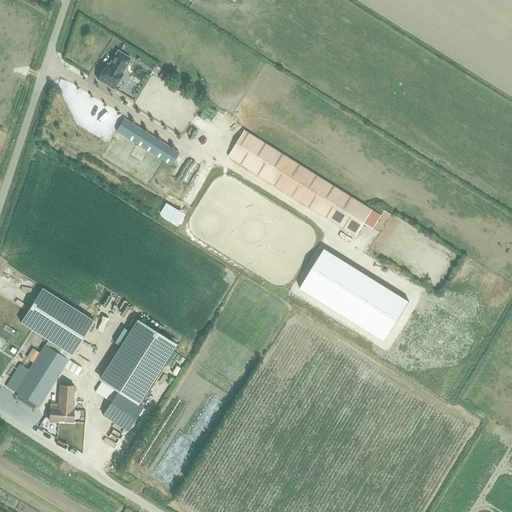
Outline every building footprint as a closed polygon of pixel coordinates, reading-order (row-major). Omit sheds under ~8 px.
[(106,64),(97,78),(113,88),(122,74),(121,73),(130,59),(118,51),(109,65),(106,64)] [(172,166),(180,153),(124,119),(116,131),(172,166)] [(356,237),(372,210),(245,131),(229,157),(356,237)] [(409,303),(324,249),(300,289),(385,342),(409,303)] [(21,322),(72,355),(94,320),(43,288),(21,322)] [(136,320),(101,376),(140,401),(176,345),(136,320)] [(64,367),(68,360),(45,345),(39,354),(33,363),(29,370),(20,364),(6,386),(39,407),(64,367)] [(35,351),(29,361),(33,363),(39,354),(35,351)] [(68,360),(64,367),(76,375),(81,368),(68,360)] [(111,402),(117,391),(102,381),(95,392),(111,402)] [(73,422),(74,402),(73,402),(74,386),(60,385),(58,404),(50,403),(49,420),(73,422)] [(128,431),(143,408),(118,391),(103,415),(128,431)] [(0,501),(7,505),(11,496),(0,490),(0,501)] [(37,511),(17,502),(15,506),(26,511),(37,511)]
